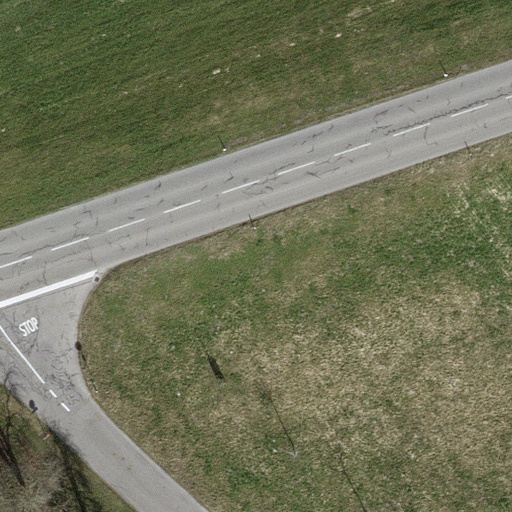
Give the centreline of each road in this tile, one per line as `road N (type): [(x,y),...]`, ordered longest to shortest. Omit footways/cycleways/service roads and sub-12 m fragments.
road 1 (tertiary): [(511,98),(0,268)]
road 2 (unclassified): [(0,328),(69,410),(175,511)]
